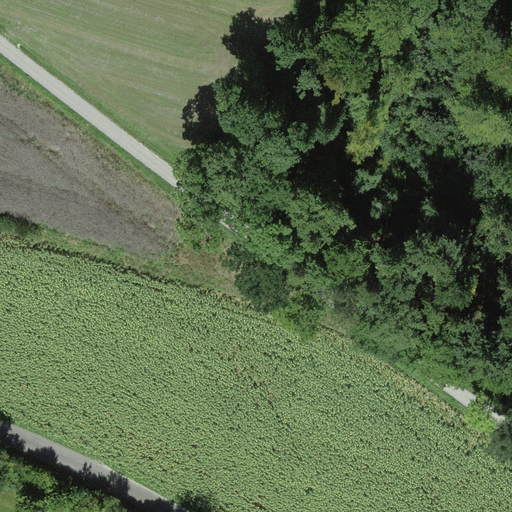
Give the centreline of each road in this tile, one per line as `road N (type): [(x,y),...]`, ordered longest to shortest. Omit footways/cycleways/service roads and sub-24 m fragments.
road 1 (track): [(511,427),(0,44)]
road 2 (residential): [(171,511),(0,422)]
